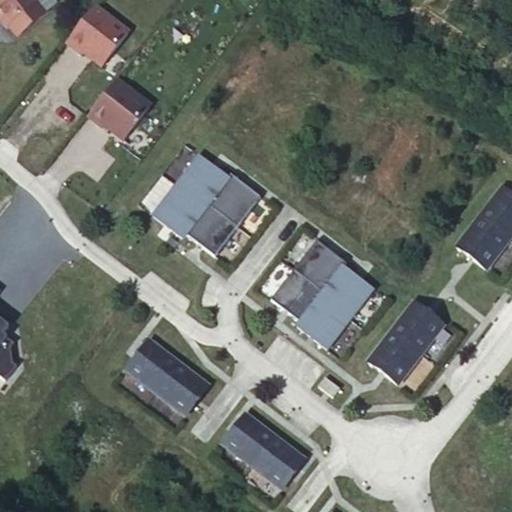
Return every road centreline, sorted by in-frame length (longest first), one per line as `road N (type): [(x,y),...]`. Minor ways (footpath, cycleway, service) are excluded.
road 1 (residential): [(0,159),(55,213),(212,329)]
road 2 (residential): [(399,451),(345,430),(256,361)]
road 3 (residential): [(511,344),(437,428),(399,451)]
road 4 (residential): [(212,329),(298,213)]
